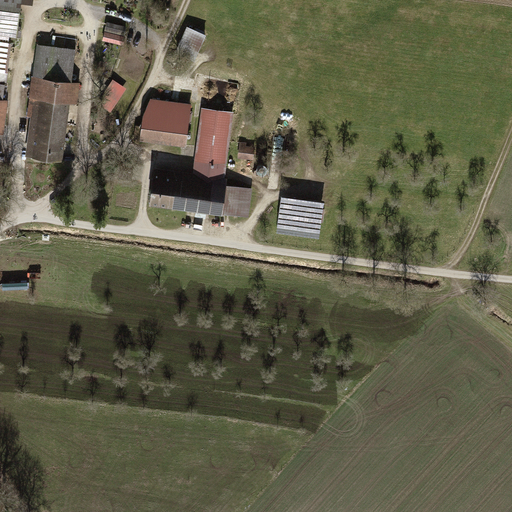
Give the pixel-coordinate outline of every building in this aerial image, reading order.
[(35,0),(0,0),(0,72),(10,73),(13,44),(18,45),(24,5),(35,7),(35,0)] [(130,26),(106,21),(102,42),(125,48),(130,26)] [(209,36),(188,27),(176,55),(197,64),(209,36)] [(79,48),(39,44),(25,157),(66,162),(73,105),(80,105),(83,83),(75,82),(79,48)] [(0,136),(5,137),(11,100),(0,98),(0,136)] [(150,99),(143,141),(187,148),(194,106),(150,99)] [(156,169),(151,207),(249,221),(254,188),(229,185),(230,179),(226,179),(235,113),(203,108),(194,174),(156,169)] [(255,160),(257,145),(241,143),(239,157),(255,160)] [(327,203),(283,196),(278,234),(322,240),(327,203)]
